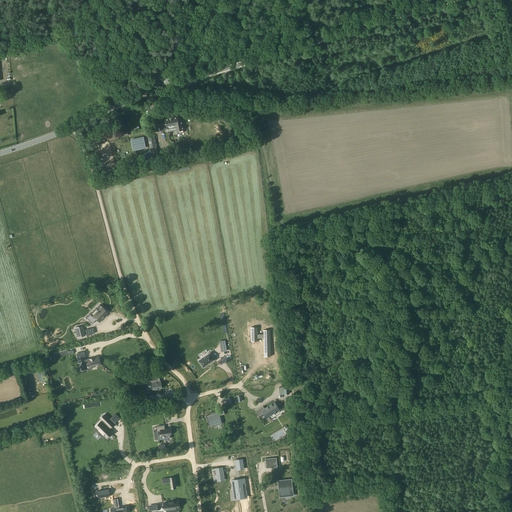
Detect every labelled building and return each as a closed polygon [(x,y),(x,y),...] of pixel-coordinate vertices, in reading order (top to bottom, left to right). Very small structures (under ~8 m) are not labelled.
[(131,125),(127,111),(122,113),(126,126),(131,125)] [(181,121),(180,117),(178,118),(178,117),(173,117),(169,117),(170,118),(165,119),(167,127),(168,129),(169,132),(177,131),(178,134),(179,133),(179,137),(184,135),(183,130),(184,130),(182,120),(181,121)] [(150,148),(157,147),(155,136),(148,137),(150,148)] [(133,150),(145,147),(143,137),(131,140),(133,150)] [(86,317),(92,323),(93,323),(96,319),(99,322),(108,312),(100,305),(102,307),(93,317),(91,315),(87,318),(86,317)] [(77,332),(76,332),(76,333),(77,332),(78,337),(85,335),(85,336),(85,335),(83,325),(82,325),(82,326),(76,327),(77,332)] [(258,327),(251,328),(252,342),(259,342),(258,337),(264,337),(265,357),(272,356),(271,330),(264,330),(264,334),(258,334),(258,327)] [(166,340),(167,346),(177,343),(176,337),(166,340)] [(129,341),(120,343),(122,350),(136,345),(135,341),(129,342),(129,341)] [(84,352),(76,354),(78,358),(80,367),(85,366),(85,365),(87,365),(88,368),(100,365),(98,357),(86,360),(84,361),(83,357),(85,357),(84,352)] [(210,352),(198,361),(203,368),(215,359),(210,352)] [(281,368),(274,368),(275,386),(282,386),(281,368)] [(43,369),(36,371),(39,382),(47,380),(43,369)] [(159,375),(144,378),(145,378),(145,382),(152,381),(153,389),(153,390),(162,388),(161,382),(160,382),(159,375)] [(264,413),(258,416),(259,416),(266,411),(269,416),(275,413),(277,412),(276,412),(279,410),(275,402),(272,404),(272,403),(270,405),(268,406),(266,407),(266,408),(262,410),(264,413)] [(219,412),(206,415),(209,427),(222,424),(219,412)] [(101,421),(96,426),(107,438),(112,433),(107,428),(109,426),(111,428),(114,425),(104,415),(101,418),(103,420),(101,422),(101,421)] [(165,425),(156,426),(158,440),(170,438),(170,435),(171,434),(170,429),(165,429),(165,425)] [(277,458),(266,459),(267,468),(278,467),(277,458)] [(222,467),(216,468),(217,479),(224,478),(222,467)] [(237,480),(232,481),(234,498),(247,496),(245,479),(240,479),(240,482),(238,482),(237,480)] [(292,479),(278,480),(280,497),(294,496),(292,479)] [(109,489),(98,491),(99,497),(110,496),(109,489)] [(114,508),(111,508),(111,511),(127,511),(126,506),(119,507),(118,499),(113,499),(114,508)] [(178,500),(164,502),(165,510),(179,508),(178,500)]
